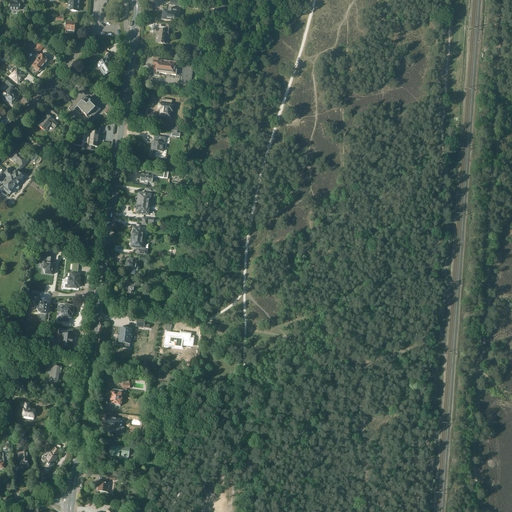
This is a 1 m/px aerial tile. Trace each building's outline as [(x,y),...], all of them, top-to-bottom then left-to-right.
[(20,2),(20,1),(12,1),(12,2),(9,2),(9,9),(19,10),(20,7),(20,5),(26,6),(25,0),(21,0),(22,2),(20,2)] [(69,0),(69,5),(71,6),(71,10),(72,11),(76,12),(76,11),(77,11),(77,10),(78,11),(79,10),(79,7),(79,6),(78,6),(77,0),(69,0)] [(178,21),(179,11),(171,10),(171,9),(168,9),(168,11),(163,10),(163,12),(163,16),(162,16),(161,16),(160,16),(160,17),(160,18),(161,19),(162,19),(178,21)] [(65,33),(74,34),(74,32),(75,31),(75,30),(75,28),(75,27),(75,23),(72,22),(72,21),(66,21),(65,31),(65,33)] [(167,24),(166,31),(155,29),(155,34),(159,34),(158,43),(164,44),(165,35),(170,36),(171,30),(172,31),(173,25),(167,24)] [(39,43),(33,49),(38,54),(44,47),(39,43)] [(36,53),(30,59),(32,61),(34,63),(32,66),(38,72),(39,72),(40,72),(42,70),(42,69),(41,69),(42,68),(41,68),(45,64),(48,60),(46,59),(47,59),(45,58),(41,54),(39,56),(36,53)] [(104,59),(99,63),(101,66),(99,68),(104,76),(112,72),(107,64),(108,64),(108,63),(108,62),(107,62),(111,56),(107,54),(104,59)] [(152,68),(152,70),(153,71),(153,72),(154,72),(154,75),(159,76),(160,75),(160,74),(176,76),(177,71),(182,71),(181,83),(191,85),(193,65),(183,64),(183,68),(181,67),(181,69),(177,68),(178,63),(158,60),(158,61),(157,61),(157,62),(154,61),(153,68),(152,68)] [(12,74),(10,77),(17,83),(24,76),(18,71),(21,67),(16,63),(13,67),(14,68),(11,72),(12,74)] [(2,93),(1,94),(1,96),(4,98),(4,99),(8,102),(8,101),(12,105),(15,102),(14,102),(17,98),(12,93),(14,91),(16,89),(11,85),(5,93),(2,93)] [(82,102),(75,110),(79,113),(80,112),(82,114),(83,113),(89,119),(93,115),(94,116),(100,110),(93,102),(91,104),(89,103),(90,101),(87,98),(86,99),(84,97),(81,100),(82,102)] [(159,110),(158,115),(160,116),(160,117),(165,117),(170,118),(171,111),(174,112),(175,106),(171,106),(172,100),(165,100),(162,100),(161,104),(159,104),(158,110),(159,110)] [(52,109),(49,112),(56,117),(59,114),(52,109)] [(42,120),(38,125),(45,131),(50,124),(54,128),(58,124),(53,121),(54,120),(47,115),(44,118),(42,120)] [(75,115),(68,121),(75,128),(81,121),(75,115)] [(84,144),(84,149),(86,149),(91,150),(92,146),(96,147),(97,141),(99,140),(99,135),(98,135),(99,132),(94,131),(92,131),(90,141),(89,142),(89,144),(88,144),(87,144),(84,143),(84,144)] [(150,150),(149,158),(154,158),(155,155),(154,155),(155,151),(163,152),(164,143),(165,143),(166,137),(155,136),(154,142),(152,141),(151,150),(150,150)] [(0,191),(6,196),(8,194),(9,194),(11,191),(12,191),(12,192),(13,192),(14,192),(15,192),(16,192),(16,191),(17,191),(17,190),(18,190),(18,189),(18,188),(18,187),(18,186),(18,185),(17,184),(23,177),(18,173),(22,168),(23,168),(29,161),(16,150),(10,158),(20,166),(14,172),(9,168),(8,168),(7,169),(7,170),(4,175),(7,177),(5,180),(3,182),(3,183),(1,185),(0,184),(0,191)] [(146,169),(146,174),(152,175),(152,176),(152,177),(167,178),(168,172),(146,169)] [(141,175),(141,181),(144,182),(144,184),(147,185),(148,182),(152,183),(152,177),(152,176),(152,175),(146,174),(142,173),(142,175),(141,175)] [(136,199),(135,199),(135,200),(136,200),(136,201),(137,201),(137,203),(150,205),(152,205),(153,206),(154,196),(151,195),(139,194),(138,198),(138,197),(137,197),(137,198),(136,198),(136,199)] [(134,207),(134,208),(135,209),(136,209),(137,209),(136,213),(148,215),(149,210),(151,210),(152,205),(150,205),(137,203),(137,205),(136,205),(135,206),(134,207)] [(132,231),(131,235),(132,235),(132,237),(144,239),(145,239),(146,235),(144,235),(144,229),(145,228),(146,228),(146,226),(142,225),(141,225),(141,229),(134,228),(133,232),(132,231)] [(131,239),(130,243),(132,243),(131,247),(139,248),(138,250),(137,254),(146,255),(147,251),(144,250),(145,239),(144,239),(132,237),(131,239)] [(45,260),(43,269),(46,269),(46,274),(52,275),(53,269),(54,269),(55,264),(54,264),(55,262),(52,261),(53,256),(46,255),(45,260)] [(126,267),(126,268),(127,269),(126,269),(127,269),(127,270),(128,270),(128,271),(131,271),(130,274),(134,275),(135,270),(137,271),(138,264),(139,264),(140,260),(130,258),(129,262),(128,262),(127,266),(126,266),(126,267)] [(68,281),(68,282),(68,285),(71,285),(70,289),(76,289),(76,288),(77,288),(78,286),(79,286),(79,284),(80,281),(79,281),(80,279),(78,279),(79,275),(78,275),(72,274),(72,273),(70,273),(69,278),(68,281)] [(124,285),(124,289),(127,289),(126,292),(133,294),(134,287),(135,285),(142,287),(143,285),(133,283),(132,283),(131,283),(131,284),(125,283),(125,285),(124,285)] [(34,294),(33,302),(36,302),(35,307),(36,307),(37,309),(37,310),(38,311),(39,312),(40,313),(41,313),(40,313),(40,314),(41,314),(46,315),(48,303),(46,303),(46,302),(43,301),(42,301),(42,302),(39,302),(40,295),(34,294)] [(61,309),(61,310),(61,313),(64,313),(63,317),(71,318),(71,314),(73,315),(73,314),(72,314),(73,312),(73,311),(73,307),(72,307),(73,306),(65,305),(65,306),(62,306),(62,309),(61,309)] [(136,320),(136,327),(149,329),(150,325),(144,325),(145,321),(136,320)] [(119,328),(117,342),(123,343),(123,347),(129,348),(129,346),(129,344),(130,344),(131,342),(132,341),(131,341),(132,330),(119,328)] [(59,329),(58,334),(59,334),(63,335),(61,346),(71,348),(73,336),(72,336),(72,335),(72,331),(59,329)] [(166,337),(166,343),(168,344),(169,344),(169,345),(174,345),(174,346),(175,346),(181,347),(181,345),(186,346),(186,345),(192,345),(192,344),(193,341),(192,341),(192,339),(190,339),(190,335),(184,334),(182,334),(180,334),(180,336),(178,336),(178,334),(176,334),(174,334),(174,335),(173,335),(171,335),(169,335),(169,336),(167,336),(167,337),(166,337)] [(49,365),(47,371),(53,373),(52,382),(57,383),(59,373),(60,374),(61,368),(54,367),(49,365)] [(110,392),(109,404),(116,405),(116,406),(120,407),(120,406),(121,406),(122,394),(122,393),(123,391),(113,390),(112,392),(110,392)] [(21,403),(21,404),(21,405),(21,406),(22,406),(24,407),(22,416),(34,418),(35,411),(30,410),(30,407),(29,407),(29,404),(23,403),(22,403),(21,403)] [(107,417),(105,425),(117,427),(118,427),(122,428),(122,427),(124,419),(120,419),(107,417)] [(44,456),(41,460),(44,461),(42,465),(45,467),(44,469),(47,473),(48,472),(48,471),(49,471),(49,470),(50,470),(51,470),(54,464),(53,464),(57,456),(56,456),(60,449),(55,446),(51,453),(50,452),(47,457),(44,456)] [(110,447),(108,456),(118,457),(118,459),(128,461),(128,463),(138,464),(139,449),(120,447),(117,446),(116,448),(110,447)] [(21,453),(19,453),(19,460),(20,470),(23,469),(23,468),(24,468),(24,469),(27,469),(27,468),(28,468),(27,460),(27,452),(21,453)] [(110,471),(110,476),(123,477),(131,478),(143,479),(144,472),(137,471),(136,474),(131,474),(123,473),(110,471)] [(98,482),(97,491),(107,492),(109,482),(109,480),(115,480),(116,477),(106,476),(105,479),(106,479),(106,482),(105,482),(105,483),(98,482)]
